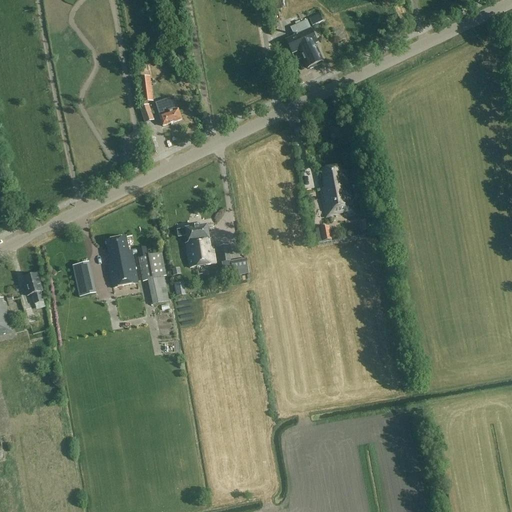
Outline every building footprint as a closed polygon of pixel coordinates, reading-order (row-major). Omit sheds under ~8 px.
[(320,15),(309,20),(313,27),(323,22),(320,15)] [(309,71),(321,66),(323,65),(322,64),(324,63),(316,45),(318,44),(307,21),(290,28),(290,29),(294,38),(285,42),(291,56),(299,52),(307,70),(308,70),(309,71)] [(139,79),(142,103),(153,102),(150,77),(139,79)] [(177,106),(169,109),(166,101),(155,105),(160,118),(159,118),(163,128),(182,121),(177,106)] [(140,109),(145,125),(154,122),(149,106),(140,109)] [(348,215),(354,214),(346,172),(341,172),(340,167),(321,171),(325,190),(321,190),(326,219),(333,218),(332,216),(347,213),(348,215)] [(354,193),(355,200),(364,199),(362,192),(354,193)] [(363,232),(371,231),(369,221),(361,222),(363,232)] [(177,231),(178,238),(187,237),(188,244),(185,244),(188,259),(190,269),(216,264),(213,248),(210,249),(208,242),(209,241),(207,226),(177,231)] [(319,229),(322,243),(332,241),(329,227),(319,229)] [(113,289),(116,289),(136,285),(138,284),(132,256),(137,255),(142,283),(149,282),(153,307),(169,304),(164,278),(165,278),(167,277),(162,253),(160,254),(148,256),(146,248),(128,251),(126,239),(107,243),(111,265),(108,266),(113,289)] [(218,247),(221,264),(231,262),(228,246),(218,247)] [(239,276),(249,274),(247,260),(231,263),(232,273),(238,272),(239,276)] [(72,267),(79,298),(96,295),(89,263),(72,267)] [(172,272),(173,278),(174,278),(182,276),(181,270),(172,272)] [(35,306),(44,303),(41,294),(43,293),(38,275),(25,279),(26,280),(28,288),(25,289),(28,297),(32,296),(35,306)] [(0,335),(7,334),(12,333),(3,299),(0,300),(0,335)] [(25,309),(29,323),(35,321),(32,307),(25,309)]
